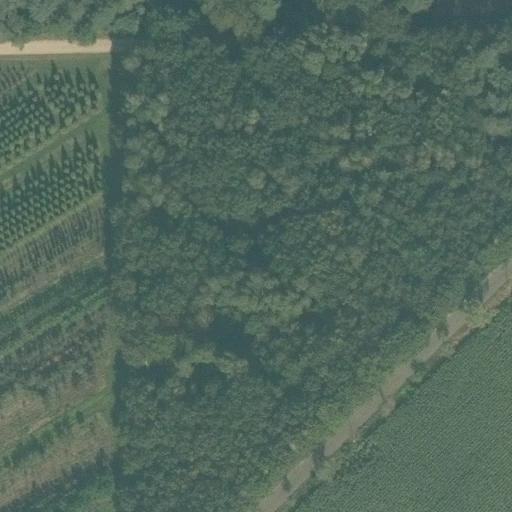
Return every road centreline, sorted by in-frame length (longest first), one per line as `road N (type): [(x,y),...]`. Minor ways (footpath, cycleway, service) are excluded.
road 1 (track): [(511,36),(0,47)]
road 2 (unclassified): [(511,263),(263,511)]
